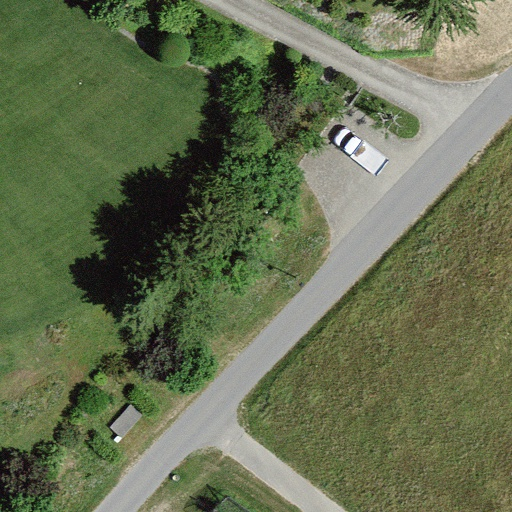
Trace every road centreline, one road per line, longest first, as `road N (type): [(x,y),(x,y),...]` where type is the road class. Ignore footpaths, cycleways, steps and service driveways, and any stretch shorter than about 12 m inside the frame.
road 1 (unclassified): [(455,118),(194,414)]
road 2 (residential): [(242,0),(455,118)]
road 3 (unclassified): [(328,511),(194,414)]
road 4 (unclassified): [(194,414),(108,511)]
